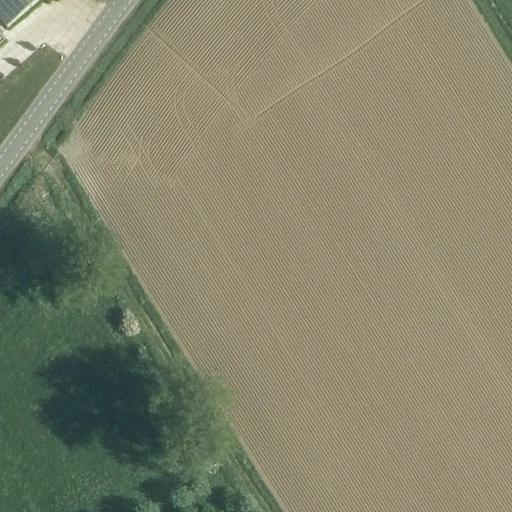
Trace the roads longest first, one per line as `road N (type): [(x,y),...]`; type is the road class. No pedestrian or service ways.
road 1 (track): [(31,125),(253,429),(302,511)]
road 2 (tertiary): [(0,167),(126,0)]
